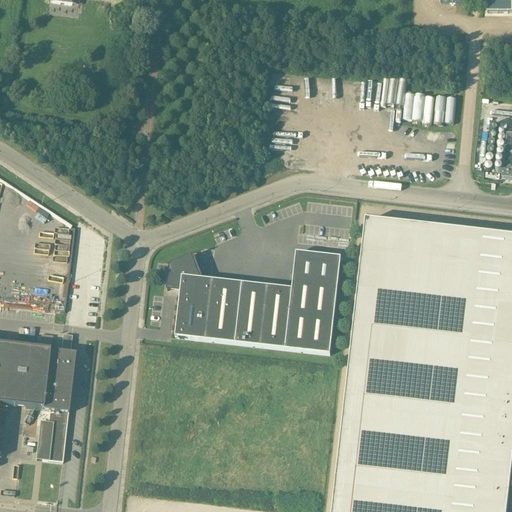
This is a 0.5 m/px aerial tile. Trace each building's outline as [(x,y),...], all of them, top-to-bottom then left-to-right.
[(511,0),(487,0),(487,14),(511,14),(511,0)] [(356,131),(352,164),(436,174),(440,140),(356,131)] [(511,136),(507,136),(502,181),(511,182),(511,136)] [(506,511),(511,466),(511,239),(365,222),(332,511),(506,511)] [(181,292),(175,339),(178,340),(185,342),(185,340),(330,357),(334,319),(339,271),(341,260),(296,255),(292,291),(201,281),(192,258),(194,258),(194,257),(173,265),(171,266),(170,268),(169,270),(166,292),(167,292),(168,290),(181,292)] [(0,412),(7,413),(7,408),(42,412),(49,413),(47,425),(40,424),(35,462),(62,465),(69,407),(75,355),(70,355),(72,338),(63,336),(61,354),(0,347),(0,412)] [(174,388),(170,429),(320,446),(328,377),(197,362),(194,390),(174,388)] [(151,427),(144,485),(313,504),(320,446),(170,429),(151,427)] [(0,494),(14,496),(20,454),(5,452),(0,493),(0,494)]
